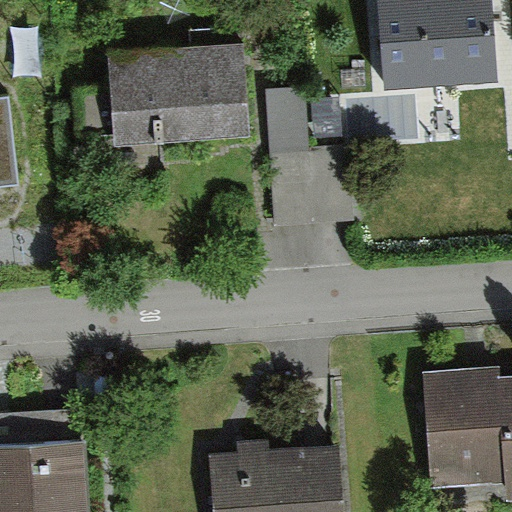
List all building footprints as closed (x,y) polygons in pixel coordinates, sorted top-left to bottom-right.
[(373,0),(378,87),(487,82),(483,0),(373,0)] [(98,47),(101,137),(234,133),(231,43),(98,47)] [(298,89),(255,91),(261,227),(347,223),(343,144),(301,146),(298,89)] [(0,188),(12,187),(4,97),(0,96),(0,188)] [(489,369),(417,373),(423,483),(496,479),(497,497),(511,496),(511,377),(489,379),(489,369)] [(76,441),(0,444),(0,511),(65,511),(80,511),(76,441)] [(334,511),(332,444),(208,449),(210,511),(334,511)]
